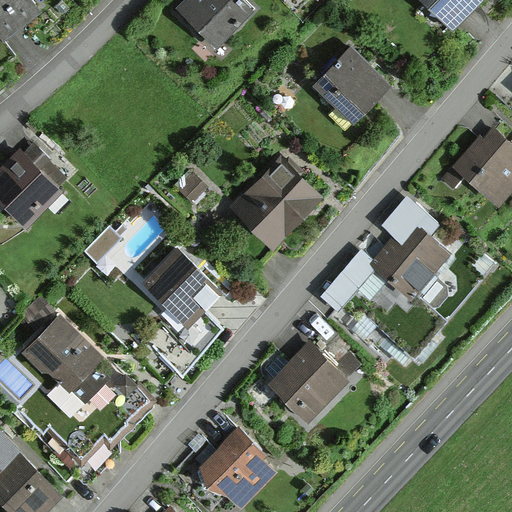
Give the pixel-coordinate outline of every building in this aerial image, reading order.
[(45,6),(39,0),(0,0),(0,33),(4,38),(45,6)] [(254,5),(249,0),(178,0),(176,3),(217,43),(254,5)] [(476,0),(427,0),(453,24),(476,0)] [(350,40),(314,76),(353,115),(389,79),(350,40)] [(511,143),(491,125),(457,162),(500,201),(511,186),(511,143)] [(20,143),(0,164),(0,193),(28,219),(62,182),(20,143)] [(282,152),(232,201),(271,241),(322,192),(282,152)] [(395,233),(373,257),(411,292),(452,249),(434,233),(442,224),(413,198),(387,225),(395,233)] [(179,240),(142,276),(187,321),(224,284),(179,240)] [(60,308),(22,346),(43,368),(48,363),(83,398),(109,372),(97,360),(104,352),(60,308)] [(309,336),(269,376),(306,412),(346,372),(309,336)] [(238,419),(199,460),(241,500),(278,461),(264,448),(266,445),(238,419)] [(0,423),(0,496),(16,511),(37,511),(64,484),(0,423)] [(182,511),(171,501),(160,511),(182,511)]
